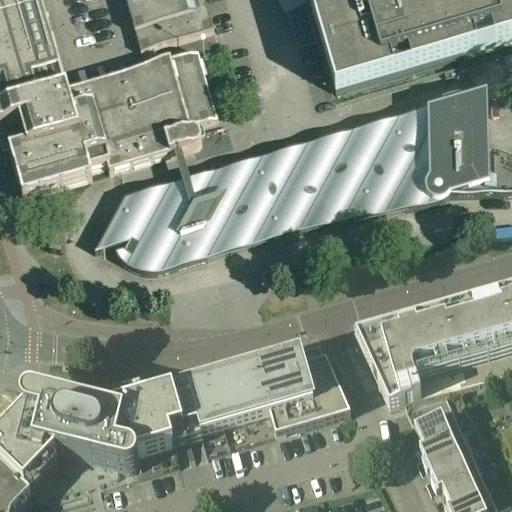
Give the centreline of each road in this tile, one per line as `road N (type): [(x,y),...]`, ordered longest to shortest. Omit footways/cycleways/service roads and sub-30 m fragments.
road 1 (unclassified): [(0,343),(160,357),(327,319)]
road 2 (residential): [(154,511),(382,447)]
road 3 (unclassified): [(327,319),(511,267)]
road 4 (residential): [(382,447),(327,319)]
